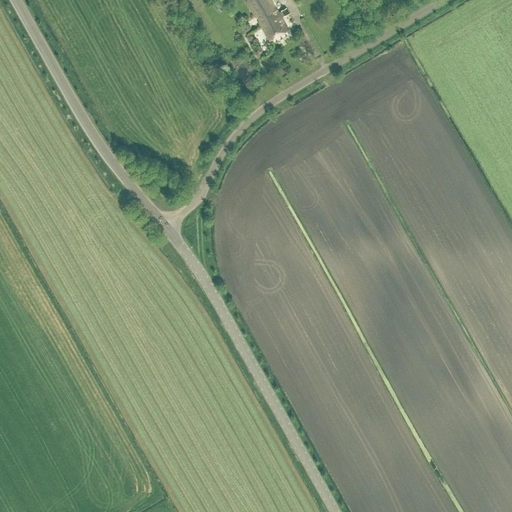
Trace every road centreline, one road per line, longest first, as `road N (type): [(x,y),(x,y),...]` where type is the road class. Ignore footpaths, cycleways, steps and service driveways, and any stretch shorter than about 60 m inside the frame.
road 1 (unclassified): [(444,0),(266,105),(232,135),(190,205),(163,226)]
road 2 (tertiary): [(332,511),(220,306),(163,226)]
road 3 (tertiary): [(163,226),(108,159),(18,0)]
